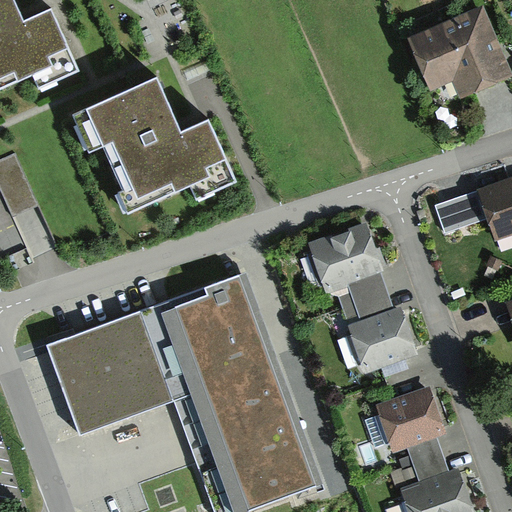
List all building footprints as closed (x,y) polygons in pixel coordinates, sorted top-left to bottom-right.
[(22,0),(0,0),(0,73),(68,42),(48,0),(46,0),(26,9),(22,0)] [(483,4),(411,31),(431,83),(454,74),(460,91),(509,72),(483,4)] [(155,74),(83,107),(129,207),(223,164),(203,121),(181,131),(155,74)] [(20,153),(0,160),(0,179),(15,217),(41,207),(20,153)] [(511,170),(478,183),(497,234),(511,228),(511,170)] [(0,230),(8,257),(27,251),(9,196),(0,199),(0,230)] [(364,222),(306,242),(323,290),(345,282),(356,315),(347,318),(363,366),(417,348),(401,302),(392,305),(364,222)] [(250,511),(328,484),(248,266),(138,306),(213,511),(250,511)] [(428,383),(374,403),(392,451),(408,445),(420,479),(400,486),(409,511),(475,511),(458,465),(447,469),(434,433),(445,429),(428,383)]
